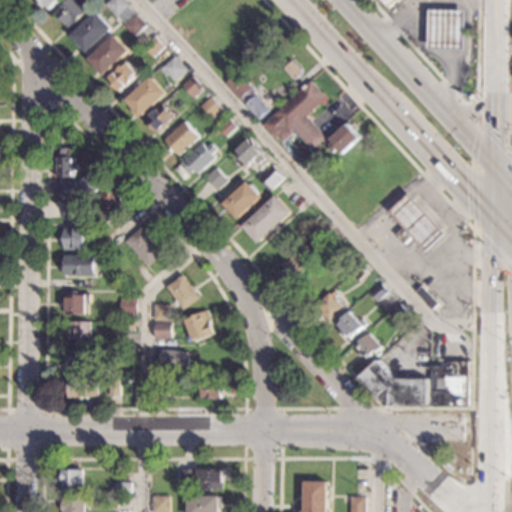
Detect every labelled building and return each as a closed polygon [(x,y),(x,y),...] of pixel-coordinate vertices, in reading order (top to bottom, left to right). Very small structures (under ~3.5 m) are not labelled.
[(58,0),(46,12),(41,6),(38,9),(34,4),(37,0),(58,0)] [(74,0),(79,5),(83,2),(89,9),(68,28),(54,13),(69,0),(74,0)] [(123,0),(129,6),(128,8),(134,15),(124,24),(118,18),(116,19),(103,5),(108,0),(123,0)] [(466,49),(429,48),(430,10),(467,10),(466,49)] [(112,29),(86,54),(70,36),(96,12),(112,29)] [(145,26),(134,37),(123,26),(135,15),(145,26)] [(163,47),(152,57),(141,45),(152,35),(163,47)] [(128,51),(102,75),(88,60),(114,36),(128,51)] [(185,70),(173,82),(160,69),(173,57),(185,70)] [(138,75),(128,85),(131,89),(123,97),(106,79),(125,61),(138,75)] [(302,73),(293,81),(282,69),(291,61),(302,73)] [(253,91),(241,103),(223,84),(236,72),(253,91)] [(204,90),(193,99),(181,86),(191,76),(204,90)] [(165,94),(139,118),(132,111),(134,110),(126,101),(150,78),(165,94)] [(326,98),(305,117),(324,137),(310,150),(292,129),(289,132),(290,133),(281,141),(277,137),(275,138),(263,125),(310,81),(326,98)] [(268,110),(257,121),(243,106),(254,95),(268,110)] [(222,110),(211,119),(200,107),(210,97),(222,110)] [(162,105),(172,116),(155,133),(144,121),(162,105)] [(238,127),(226,138),(218,130),(230,118),(238,127)] [(199,137),(178,157),(173,153),(170,156),(166,151),(170,147),(163,140),(184,121),(199,137)] [(360,139),(342,156),(336,150),(331,155),(326,150),(331,145),(328,141),(346,124),(360,139)] [(261,150),(260,151),(261,153),(260,155),(264,159),(258,165),(254,160),(244,169),(240,165),(243,162),(234,152),(248,139),(249,141),(251,139),(261,150)] [(206,148),(210,144),(216,150),(211,154),(216,159),(198,175),(193,170),(189,174),(179,164),(201,143),(206,148)] [(75,165),(78,166),(78,172),(75,172),(75,179),(55,178),(55,159),(75,159),(75,165)] [(282,178),(280,180),(283,182),(273,191),(272,189),(268,192),(256,179),(271,166),(282,178)] [(227,182),(218,191),(207,180),(216,170),(227,182)] [(104,186),(88,200),(85,197),(83,199),(80,196),(81,195),(74,187),(92,172),(104,186)] [(261,197),(237,220),(222,204),(246,181),(261,197)] [(73,197),(58,197),(59,182),(73,183),(73,197)] [(114,197),(118,194),(127,205),(104,225),(94,214),(98,212),(90,203),(107,189),(114,197)] [(445,234),(428,251),(413,235),(404,243),(396,235),(404,227),(391,212),(409,195),(445,234)] [(291,214),(257,245),(241,228),(276,196),(291,214)] [(80,204),(79,219),(62,219),(63,204),(80,204)] [(85,252),(63,251),(64,229),(74,229),(74,224),(86,225),(85,252)] [(164,252),(148,266),(125,242),(141,228),(164,252)] [(306,259),(306,264),(308,267),(294,280),(288,274),(286,276),(281,271),(284,268),(279,262),(293,250),(295,252),(298,250),(306,259)] [(95,277),(64,276),(65,256),(96,257),(95,277)] [(369,272),(356,284),(349,276),(362,265),(369,272)] [(199,299),(182,311),(178,306),(177,307),(173,302),(175,301),(166,288),(183,275),(199,299)] [(381,284),(388,292),(376,302),(369,295),(381,284)] [(437,304),(432,309),(415,291),(421,286),(437,304)] [(343,310),(329,323),(319,313),(320,312),(315,306),(328,294),(343,310)] [(91,305),(88,305),(87,316),(64,316),(64,295),(91,296),(91,305)] [(136,316),(119,315),(119,298),(137,299),(136,316)] [(407,312),(395,323),(388,314),(399,304),(407,312)] [(171,320),(154,320),(154,305),(155,305),(171,305),(171,320)] [(363,327),(351,338),(338,323),(350,312),(363,327)] [(206,322),(209,321),(214,335),(192,343),(183,320),(202,313),(206,322)] [(134,331),(119,331),(120,321),(134,321),(134,331)] [(90,343),(85,343),(85,341),(68,341),(68,334),(65,334),(65,329),(68,329),(68,322),(90,323),(90,343)] [(172,340),(154,340),(155,323),(173,324),(172,340)] [(381,347),(367,359),(363,354),(360,357),(356,352),(360,350),(357,345),(369,334),(381,347)] [(133,363),(117,363),(118,350),(134,351),(133,363)] [(187,366),(161,366),(161,368),(151,368),(152,353),(160,354),(160,351),(187,351),(187,366)] [(85,357),(91,357),(91,369),(67,368),(67,352),(85,352),(85,357)] [(469,407),(388,407),(388,399),(375,398),(359,377),(378,361),(394,380),(431,380),(431,367),(447,366),(447,362),(469,362),(469,407)] [(98,399),(66,398),(66,380),(99,380),(98,399)] [(169,397),(153,397),(154,380),(161,380),(169,381),(169,397)] [(222,400),(202,400),(202,380),(222,381),(222,400)] [(119,396),(108,396),(108,381),(120,382),(119,396)] [(83,489),(62,490),(62,470),(83,469),(83,489)] [(216,472),(223,472),(224,489),(203,489),(203,478),(198,478),(198,469),(216,469),(216,472)] [(197,486),(182,485),(182,470),(197,470),(197,486)] [(328,511),(305,511),(305,482),(329,482),(328,511)] [(132,492),(116,493),(116,483),(132,483),(132,492)] [(171,511),(153,511),(153,496),(171,496),(171,511)] [(85,511),(65,511),(62,511),(62,501),(63,501),(63,497),(85,497),(85,511)] [(220,511),(189,511),(189,497),(220,497),(220,511)] [(133,508),(116,508),(116,498),(131,498),(133,498),(133,508)] [(366,511),(351,511),(351,498),(366,498),(366,511)]
